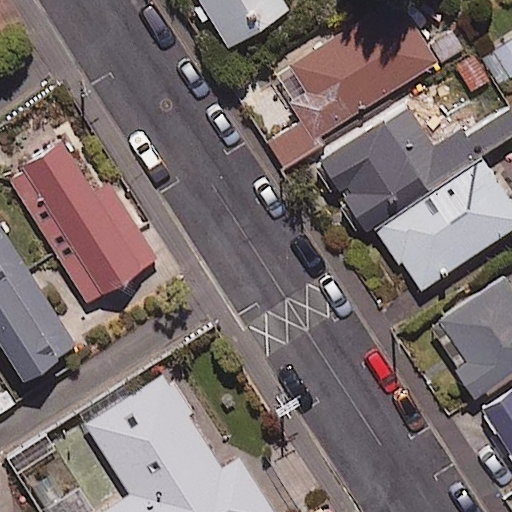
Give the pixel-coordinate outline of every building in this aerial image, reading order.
[(200,0),(229,47),(288,12),(280,0),(200,0)] [(437,61),(397,0),(388,0),(287,64),(306,93),(288,104),(311,141),(437,61)] [(511,76),(511,35),(484,54),(503,82),(511,76)] [(511,134),(511,113),(504,101),(434,147),(405,104),(317,163),(353,216),(363,209),(418,291),(511,228),(511,204),(479,156),(511,134)] [(94,193),(61,142),(17,171),(48,217),(39,223),(90,302),(157,258),(109,183),(94,193)] [(78,347),(0,226),(0,354),(20,385),(78,347)] [(511,375),(511,290),(503,277),(435,322),(483,395),(511,375)] [(106,511),(273,511),(238,458),(221,469),(190,420),(195,416),(172,382),(167,385),(161,376),(85,425),(131,496),(106,511)] [(511,391),(482,412),(511,455),(511,391)] [(47,431),(8,457),(21,477),(60,451),(47,431)] [(81,486),(63,496),(51,475),(32,487),(46,511),(89,511),(95,509),(81,486)]
